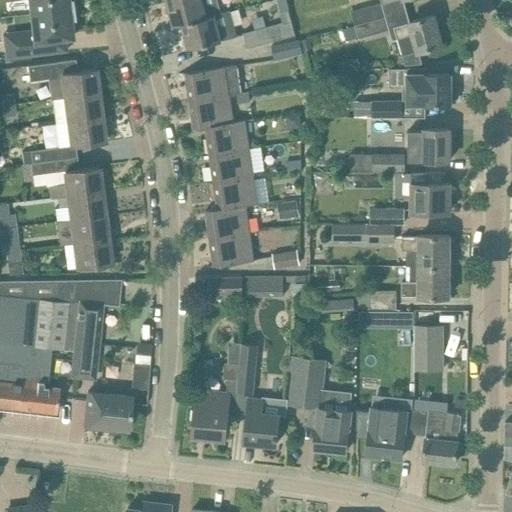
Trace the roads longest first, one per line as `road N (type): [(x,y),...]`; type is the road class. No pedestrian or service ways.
road 1 (residential): [(157,466),(168,256),(162,170),(124,0)]
road 2 (residential): [(486,511),(497,63)]
road 3 (residential): [(157,466),(318,488),(404,511)]
road 4 (residential): [(0,447),(157,466)]
